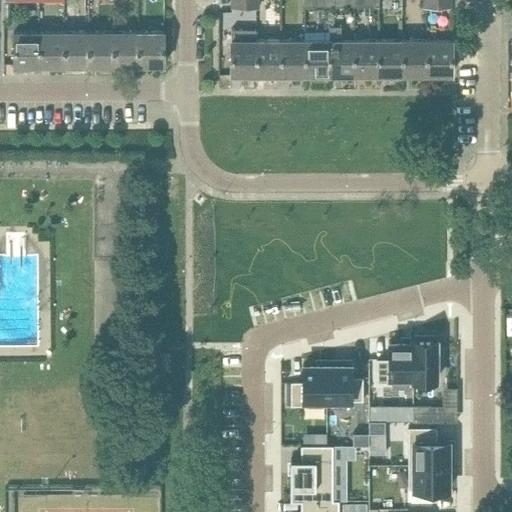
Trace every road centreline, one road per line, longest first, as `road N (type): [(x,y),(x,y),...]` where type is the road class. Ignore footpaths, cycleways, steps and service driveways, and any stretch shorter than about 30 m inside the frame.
road 1 (residential): [(253,511),(257,346),(273,333),(482,279)]
road 2 (residential): [(485,182),(224,183),(190,149),(188,92)]
road 3 (residential): [(481,502),(482,279)]
road 4 (residential): [(188,92),(0,92)]
road 5 (residential): [(481,0),(489,36),(485,182)]
